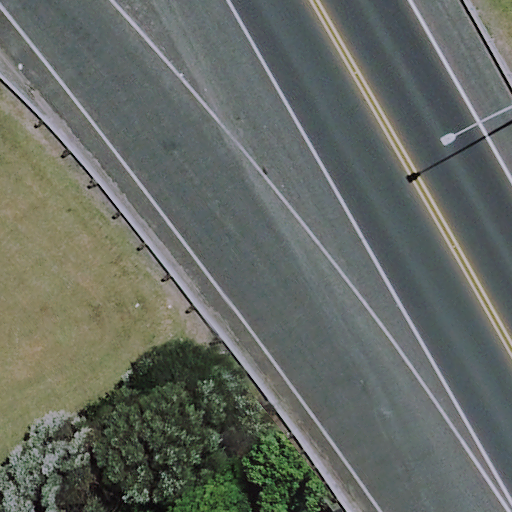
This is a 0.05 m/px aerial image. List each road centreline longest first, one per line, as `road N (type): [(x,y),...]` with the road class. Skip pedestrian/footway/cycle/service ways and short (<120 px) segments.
road 1 (secondary): [(491,511),(48,0)]
road 2 (secondary): [(511,300),(342,0)]
